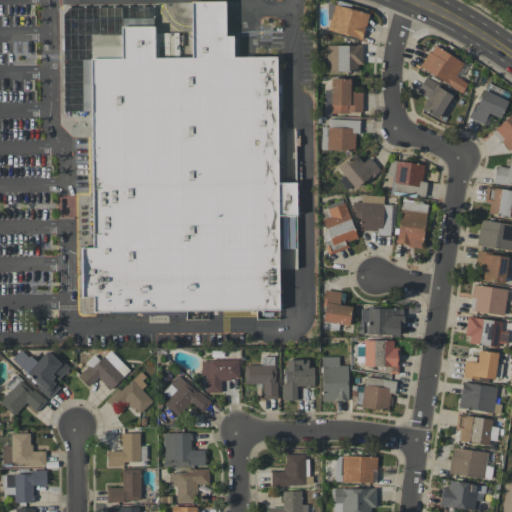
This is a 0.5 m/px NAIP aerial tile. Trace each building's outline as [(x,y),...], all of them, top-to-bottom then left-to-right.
[(80,250),(92,250),(92,115),(64,115),(64,9),(155,8),(155,59),(192,59),(192,4),(234,4),(234,59),(277,59),(278,316),(92,317),(92,306),(81,306),(80,250)] [(368,14),(334,4),(327,30),(362,39),(368,14)] [(360,44),(327,45),(327,72),(361,71),(360,44)] [(464,63),(433,45),(419,67),(461,92),(467,83),(456,76),(464,63)] [(330,113),(362,112),(362,90),(349,90),(349,78),(330,78),(330,113)] [(420,109),(437,119),(452,94),(424,78),(416,91),(427,97),(420,109)] [(470,119),(488,125),(492,115),(500,119),(507,99),(481,90),(470,119)] [(511,147),(511,112),(491,132),(509,151),(511,147)] [(354,150),(354,133),(358,133),(359,120),(327,119),(326,149),(354,150)] [(369,157),(362,162),(354,153),(337,167),(355,189),(379,169),(369,157)] [(511,155),(509,155),(508,167),(495,166),(493,182),(511,184),(511,155)] [(423,164),(390,160),(388,175),(394,176),(393,183),(408,185),(407,186),(416,187),(415,195),(424,196),(426,182),(421,181),(423,164)] [(511,216),(511,189),(485,187),(484,203),(489,203),(488,214),(511,216)] [(359,230),(376,230),(376,234),(389,235),(390,226),(394,227),(395,205),(383,204),(383,196),(361,195),(361,202),(354,201),(353,218),(360,219),(359,230)] [(426,203),(400,200),(396,244),(422,247),(426,203)] [(320,233),(327,254),(349,247),(347,241),(356,238),(345,203),(326,209),(329,217),(322,219),(326,231),(320,233)] [(511,246),(511,223),(479,220),(477,246),(511,250),(511,246)] [(504,283),(507,255),(478,252),(475,280),(504,283)] [(506,288),(473,285),(472,297),(475,297),(473,311),(504,314),(506,288)] [(341,292),(325,290),(321,321),(348,325),(351,306),(339,304),(341,292)] [(78,303),(80,314),(92,312),(91,301),(78,303)] [(402,334),(402,308),(360,308),(360,322),(365,322),(365,335),(402,334)] [(465,342),(505,347),(507,332),(501,331),(502,321),(468,317),(465,342)] [(396,340),(363,340),(364,367),(384,366),(384,372),(396,372),(396,340)] [(55,382),(67,368),(46,349),(35,362),(20,349),(10,360),(50,396),(59,386),(55,382)] [(87,387),(97,377),(109,390),(129,371),(110,350),(99,360),(95,356),(76,374),(87,387)] [(498,352),(478,350),(476,361),(464,360),(462,375),(499,380),(501,364),(496,363),(498,352)] [(348,400),(347,365),(338,365),(338,356),(320,357),(322,401),(348,400)] [(244,384),(262,384),(262,398),(275,399),(275,357),(261,357),(261,365),(245,365),(244,384)] [(283,360),(284,400),(297,400),(296,387),(313,386),(313,366),(308,367),(308,359),(283,360)] [(238,360),(203,360),(203,392),(220,392),(220,379),(238,379),(238,360)] [(141,389),(148,383),(138,372),(106,401),(116,413),(127,403),(138,414),(152,401),(141,389)] [(177,416),(189,402),(200,413),(209,403),(178,374),(162,391),(168,397),(163,403),(177,416)] [(10,390),(0,400),(0,403),(13,416),(25,403),(35,412),(44,401),(16,375),(5,386),(10,390)] [(388,410),(390,392),(394,393),(395,380),(364,377),(361,407),(388,410)] [(458,409),(499,413),(500,404),(495,403),(496,386),(461,382),(458,409)] [(458,440),(496,444),(497,427),(491,426),(492,418),(456,415),(455,430),(459,431),(458,440)] [(203,449),(190,450),(190,432),(163,433),(163,466),(204,465),(203,449)] [(30,433),(11,433),(11,445),(1,445),(1,465),(44,465),(45,451),(30,451),(30,433)] [(107,451),(107,466),(123,466),(123,462),(139,461),(139,433),(120,433),(120,451),(107,451)] [(448,473),(483,479),(486,460),(492,461),(493,454),(452,447),(448,473)] [(284,454),(285,471),(270,471),(271,485),(304,485),(304,454),(284,454)] [(376,456),(334,455),(334,482),(376,483),(376,456)] [(106,501),(140,501),(140,469),(121,469),(121,487),(106,487),(106,501)] [(176,502),(196,502),(196,484),(208,484),(208,470),(168,470),(169,486),(175,485),(176,502)] [(32,502),(32,485),(45,485),(45,472),(2,473),(2,497),(13,497),(13,502),(32,502)] [(441,506),(474,509),(476,483),(443,480),(441,506)] [(373,511),(374,488),(331,489),(331,511),(373,511)] [(268,511),(306,511),(307,504),(301,504),(300,490),(281,491),(282,507),(268,507),(268,511)]
